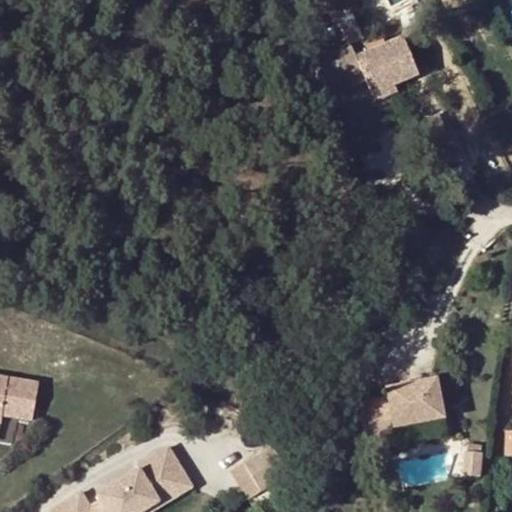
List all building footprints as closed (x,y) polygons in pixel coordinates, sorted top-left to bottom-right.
[(301,14),(293,17),(299,36),(318,31),(315,19),(304,22),(301,14)] [(344,47),(310,62),(326,98),(361,83),(368,98),(413,77),(396,40),(351,61),(344,47)] [(449,135),(427,144),(440,172),(462,162),(449,135)] [(439,381),(422,384),(423,390),(411,392),(411,387),(390,391),(391,400),(363,405),(371,445),(399,440),(398,431),(447,421),(439,381)] [(0,430),(5,431),(6,424),(36,429),(42,391),(0,384),(0,430)] [(273,447),(245,464),(262,493),(249,501),(256,511),(281,497),(275,485),(289,476),(273,447)] [(146,511),(148,505),(157,498),(164,509),(178,500),(175,496),(193,485),(174,453),(143,473),(145,476),(104,502),(107,508),(100,511),(146,511)] [(262,493),(245,464),(232,472),(249,501),(262,493)] [(168,511),(198,491),(193,485),(175,496),(178,500),(164,509),(157,498),(148,505),(146,511),(168,511)] [(95,511),(88,500),(82,504),(86,511),(95,511)]
